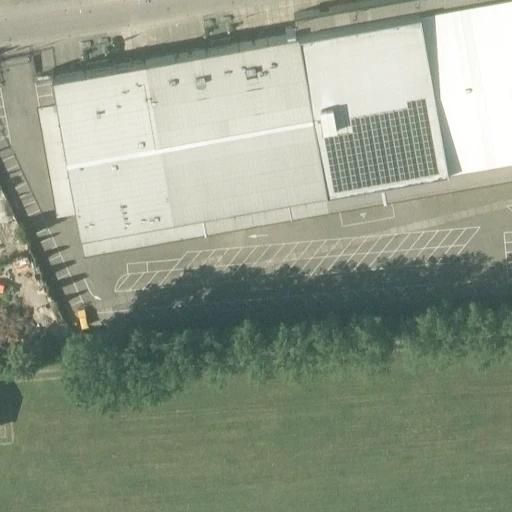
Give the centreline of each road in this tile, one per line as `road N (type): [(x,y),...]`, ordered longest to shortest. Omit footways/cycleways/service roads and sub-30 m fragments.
road 1 (unknown): [(511,215),(103,285),(84,279),(61,250),(0,56)]
road 2 (residential): [(201,0),(0,31)]
